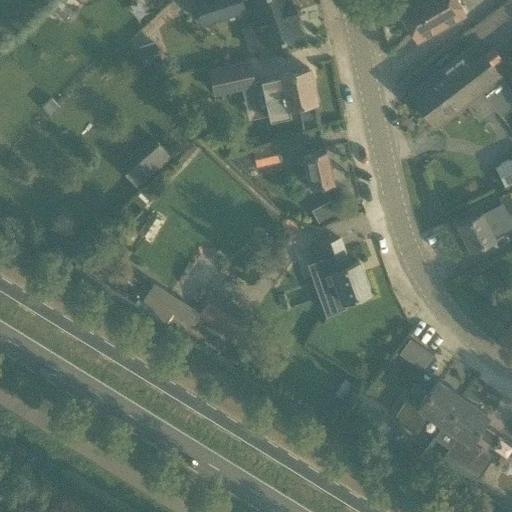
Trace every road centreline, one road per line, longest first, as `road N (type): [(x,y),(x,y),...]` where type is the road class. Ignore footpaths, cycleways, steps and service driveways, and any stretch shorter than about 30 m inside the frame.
road 1 (primary): [(367,511),(0,284)]
road 2 (residential): [(511,377),(476,356),(423,298),(386,194),(345,0)]
road 3 (primary): [(0,337),(282,511)]
